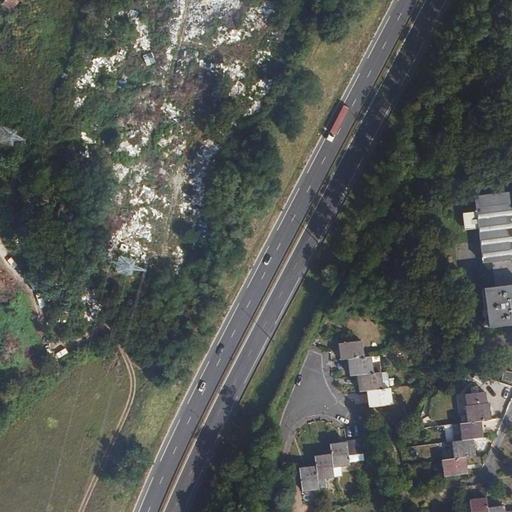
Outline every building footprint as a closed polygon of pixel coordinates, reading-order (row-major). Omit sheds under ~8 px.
[(489,258),(492,285),(511,283),(508,256),(511,255),(511,188),(473,193),(475,208),(461,209),(462,227),(477,226),(480,259),(489,258)] [(492,285),(482,287),(488,326),(511,322),(511,282),(511,283),(492,285)] [(363,340),(342,342),(344,358),(352,357),(365,356),(363,340)] [(365,356),(352,357),(353,374),(361,374),(375,372),(373,355),(365,356)] [(375,372),(361,374),(363,391),(370,390),(385,388),(383,371),(375,372)] [(511,374),(504,372),(501,381),(511,384),(511,383),(511,374)] [(385,388),(370,390),(372,406),(394,403),(393,387),(385,388)] [(465,408),(467,424),(480,422),(489,422),(488,406),(486,404),(485,395),(465,397),(466,407),(465,408)] [(460,425),(461,442),(473,441),(482,440),(480,422),(467,424),(460,425)] [(349,442),(351,454),(373,451),(371,436),(349,440),(349,442)] [(452,443),(454,460),(465,459),(474,458),(473,441),(461,442),(452,443)] [(333,454),(334,466),(352,464),(351,454),(349,442),(332,445),(333,454)] [(316,456),(318,466),(319,478),(336,476),(334,466),(333,454),(316,456)] [(454,460),(442,461),(444,477),(467,475),(465,459),(454,460)] [(318,466),(302,468),(304,490),(320,488),(319,478),(318,466)] [(488,511),(488,510),(487,500),(470,502),(470,511),(488,511)]
